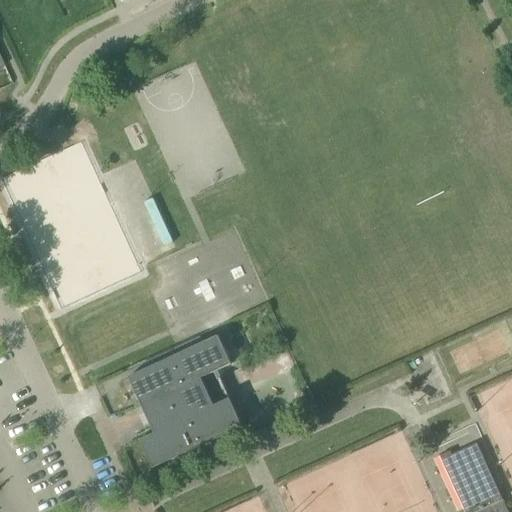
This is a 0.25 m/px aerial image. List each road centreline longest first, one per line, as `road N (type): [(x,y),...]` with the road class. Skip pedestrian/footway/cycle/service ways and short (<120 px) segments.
road 1 (unclassified): [(0,293),(96,511),(22,511),(0,461)]
road 2 (unknown): [(118,511),(397,399)]
road 3 (unclassified): [(0,141),(37,115),(81,51),(185,0)]
